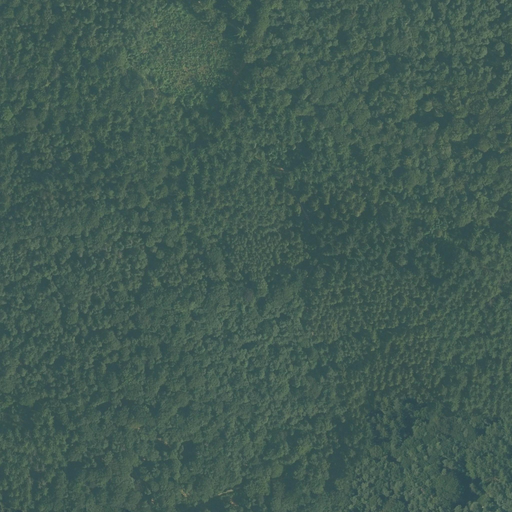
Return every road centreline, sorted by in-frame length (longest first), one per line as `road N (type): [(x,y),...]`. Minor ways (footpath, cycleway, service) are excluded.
road 1 (track): [(37,0),(100,52),(39,124),(0,196)]
road 2 (track): [(0,98),(162,225)]
road 3 (track): [(162,225),(203,126),(233,85)]
